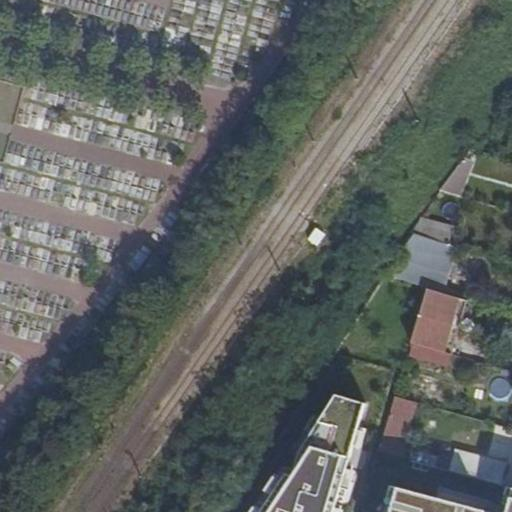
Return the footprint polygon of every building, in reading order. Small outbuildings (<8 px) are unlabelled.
[(420,223),(411,236),(416,239),(447,248),(452,232),(420,223)] [(416,239),(387,281),(429,294),(442,297),(457,251),(447,248),(416,239)] [(469,306),(442,297),(429,294),(414,347),(454,359),(469,306)] [(367,370),(365,384),(385,387),(387,373),(367,370)] [(334,511),(366,403),(336,394),(320,422),(341,429),(334,453),(314,449),(271,511),(334,511)] [(419,408),(398,401),(381,455),(384,456),(402,461),(419,408)] [(467,456),(460,477),(504,489),(510,469),(467,456)] [(511,511),(511,505),(510,511),(484,511),(398,489),(391,511),(511,511)]
